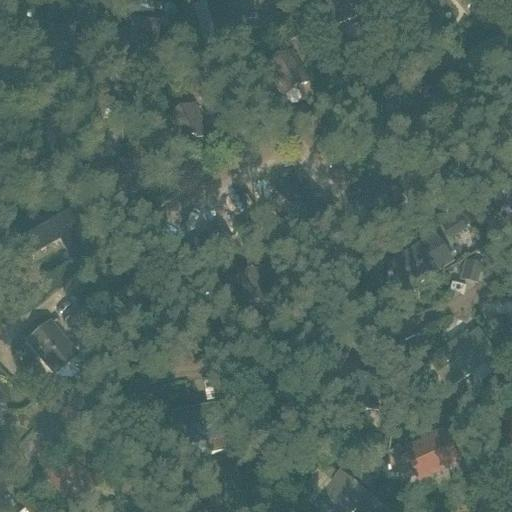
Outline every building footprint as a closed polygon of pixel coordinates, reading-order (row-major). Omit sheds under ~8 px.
[(321,6),(318,0),(303,0),(308,11),(321,6)] [(325,0),(329,6),(325,8),(335,29),(358,18),(353,8),(363,4),(361,0),(325,0)] [(372,7),(380,26),(396,20),(388,1),(372,7)] [(224,4),(197,11),(207,50),(235,42),(224,4)] [(315,30),(310,18),(294,25),(299,37),(315,30)] [(146,24),(134,22),(129,51),(158,55),(162,22),(147,19),(146,24)] [(45,58),(73,59),(74,26),(59,26),(59,31),(46,30),(45,58)] [(283,96),(308,82),(292,52),(266,66),(283,96)] [(416,122),(442,118),(439,92),(412,95),(416,122)] [(182,149),(209,135),(194,106),(168,120),(182,149)] [(59,155),(47,126),(19,138),(24,148),(33,144),(41,163),(59,155)] [(124,202),(160,177),(141,149),(104,174),(124,202)] [(303,175),(264,200),(277,220),(316,195),(303,175)] [(402,202),(384,179),(353,203),(371,226),(402,202)] [(56,206),(15,230),(30,256),(71,232),(56,206)] [(272,221),(265,212),(256,218),(262,228),(272,221)] [(451,242),(468,230),(457,216),(441,228),(451,242)] [(258,230),(251,221),(242,227),(248,237),(258,230)] [(190,277),(228,252),(215,232),(177,257),(190,277)] [(407,292),(450,264),(434,238),(390,266),(407,292)] [(76,240),(64,247),(73,263),(86,256),(76,240)] [(264,270),(235,278),(244,311),(273,303),(264,270)] [(129,328),(154,313),(139,288),(114,302),(129,328)] [(50,326),(28,344),(54,375),(56,374),(61,380),(71,381),(79,374),(79,365),(74,359),(76,357),(50,326)] [(94,332),(83,341),(102,365),(112,357),(94,332)] [(487,363),(483,366),(465,339),(428,365),(447,393),(471,377),(477,386),(495,374),(487,363)] [(348,413),(377,408),(374,380),(344,383),(348,413)] [(424,423),(441,407),(427,392),(410,407),(424,423)] [(295,397),(255,400),(257,433),(298,430),(295,397)] [(218,408),(199,412),(199,410),(196,409),(188,410),(187,412),(187,414),(174,416),(176,426),(174,426),(176,433),(177,433),(180,446),(205,442),(208,456),(226,452),(218,408)] [(457,465),(443,434),(432,439),(434,442),(407,454),(420,481),(457,465)] [(75,450),(46,476),(71,505),(93,486),(80,471),(84,466),(80,462),(83,460),(75,450)] [(355,511),(376,511),(380,507),(341,476),(316,507),(322,511),(351,511),(353,510),(355,511)]
